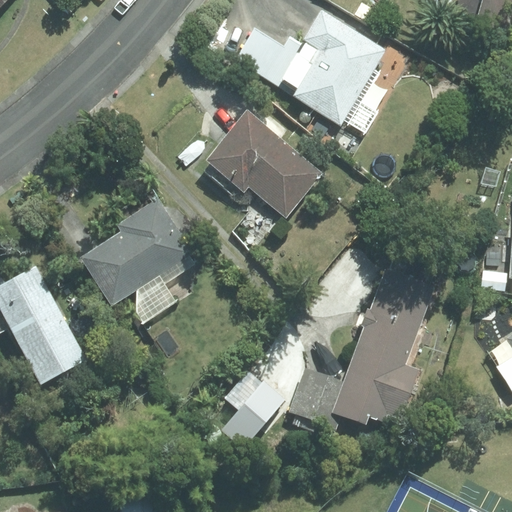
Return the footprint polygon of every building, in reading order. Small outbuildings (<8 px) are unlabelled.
[(0,0),(0,12),(12,0),(0,0)] [(511,37),(511,0),(482,0),(475,26),(511,37)] [(369,25),(377,12),(362,4),(355,15),(369,25)] [(386,51),(322,10),(308,32),(301,28),(295,36),(305,43),(300,50),(286,41),(283,47),(254,28),(234,60),(275,86),(280,79),(296,89),(294,93),(292,97),(318,113),(306,128),(322,141),(335,125),(339,127),(342,122),(366,138),(378,119),(354,103),(386,51)] [(288,218),(325,171),(246,110),(205,161),(245,192),(250,187),(288,218)] [(161,289),(196,267),(189,257),(194,254),(160,200),(118,226),(122,232),(82,258),(112,305),(142,287),(151,302),(164,294),(161,289)] [(0,303),(44,382),(89,357),(37,263),(0,283),(0,303)] [(397,392),(435,288),(385,269),(346,373),(397,392)] [(461,313),(448,309),(443,324),(456,328),(461,313)] [(204,327),(194,314),(180,326),(192,341),(189,343),(197,354),(217,338),(207,325),(204,327)] [(511,335),(506,339),(511,348),(511,357),(496,367),(511,393),(511,335)] [(353,385),(306,367),(290,410),(336,428),(353,385)] [(163,511),(160,488),(118,493),(120,511),(163,511)]
